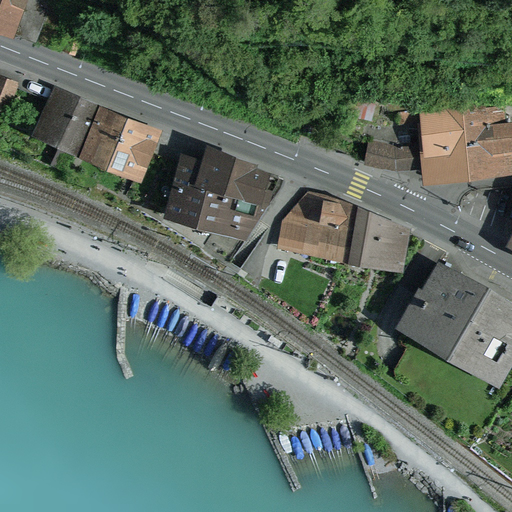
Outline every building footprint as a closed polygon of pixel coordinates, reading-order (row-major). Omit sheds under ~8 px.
[(0,0),(0,21),(34,35),(48,1),(46,0),(0,0)] [(70,35),(65,49),(75,52),(80,39),(70,35)] [(0,78),(0,106),(5,108),(15,85),(0,78)] [(62,91),(42,129),(78,146),(95,108),(62,91)] [(484,99),(470,100),(470,106),(473,144),(467,144),(470,170),(511,164),(511,134),(511,124),(506,124),(504,103),(484,104),(484,99)] [(428,154),(431,175),(470,170),(467,144),(473,144),(470,106),(424,111),(427,145),(399,147),(398,134),(373,134),(368,160),(396,166),(423,164),(422,155),(428,154)] [(95,108),(78,146),(109,159),(125,120),(95,108)] [(139,172),(156,133),(125,120),(109,159),(139,172)] [(215,222),(248,231),(280,186),(283,179),(210,150),(206,166),(201,181),(225,188),(215,222)] [(185,160),(172,210),(215,222),(225,188),(201,181),(206,166),(185,160)] [(303,249),(304,246),(349,254),(356,207),(323,194),(308,191),(283,220),(278,244),(303,249)] [(356,207),(349,254),(371,258),(379,217),(356,207)] [(371,258),(397,262),(403,229),(379,217),(371,258)] [(410,320),(496,370),(511,343),(511,309),(490,297),(492,292),(479,285),(477,289),(440,267),(410,320)]
